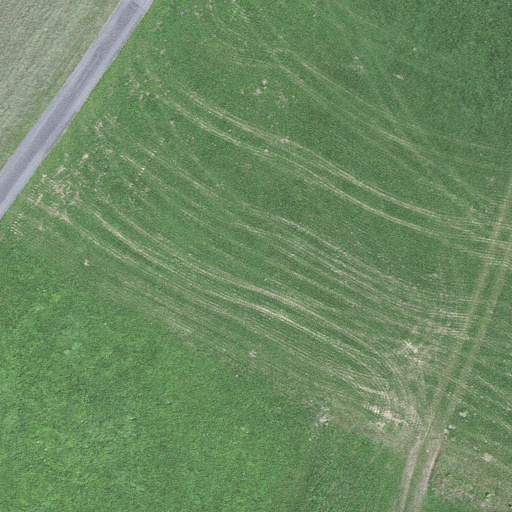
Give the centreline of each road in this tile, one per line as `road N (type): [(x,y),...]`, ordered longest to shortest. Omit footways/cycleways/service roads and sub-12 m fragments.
road 1 (track): [(511,198),(412,511)]
road 2 (track): [(141,0),(0,191)]
